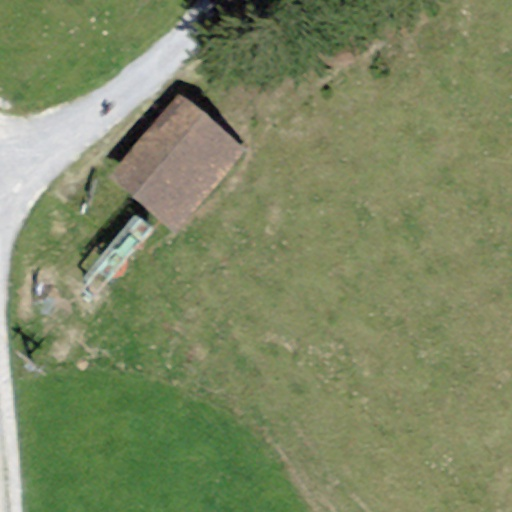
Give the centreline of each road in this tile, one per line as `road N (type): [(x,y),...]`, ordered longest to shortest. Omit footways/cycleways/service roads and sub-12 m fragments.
road 1 (track): [(218,0),(201,25),(0,192)]
road 2 (track): [(0,383),(9,511)]
